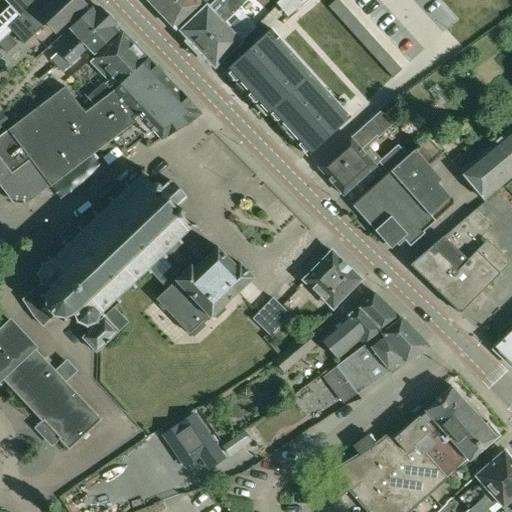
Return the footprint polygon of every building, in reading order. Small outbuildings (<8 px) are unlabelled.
[(5,0),(20,16),(37,0),(5,0)] [(48,22),(56,31),(85,3),(82,1),(82,0),(54,0),(50,5),(44,0),(37,0),(20,16),(21,16),(9,27),(25,44),(48,22)] [(147,0),(176,30),(210,0),(147,0)] [(214,0),(207,6),(182,30),(190,39),(187,41),(194,48),(223,23),(238,9),(243,4),(239,0),(229,0),(224,5),(219,0),(214,0)] [(402,70),(338,0),(335,0),(328,7),(393,78),(402,70)] [(51,58),(56,64),(109,16),(100,7),(98,9),(94,5),(71,28),(77,34),(51,58)] [(223,23),(194,48),(204,58),(206,56),(215,66),(256,27),(246,18),(238,9),(223,23)] [(95,53),(118,31),(115,27),(117,24),(109,16),(56,64),(63,71),(89,47),(95,53)] [(280,37),(271,28),(225,70),(267,115),(270,112),(309,154),(347,118),(275,41),(280,37)] [(87,97),(94,105),(118,88),(148,58),(123,31),(91,61),(107,78),(87,97)] [(49,186),(50,186),(111,139),(123,155),(142,140),(148,148),(201,114),(148,58),(118,88),(94,105),(85,112),(65,86),(0,135),(0,185),(9,198),(10,197),(13,200),(26,202),(29,199),(30,201),(49,186)] [(393,124),(381,110),(318,167),(343,194),(376,165),(361,149),(377,135),(378,137),(393,124)] [(0,130),(11,122),(1,111),(0,111),(0,130)] [(511,126),(459,170),(484,201),(511,177),(511,126)] [(454,204),(454,200),(451,196),(439,182),(442,179),(430,165),(443,153),(428,137),(415,148),(408,155),(388,172),(354,203),(392,246),(398,242),(404,237),(410,243),(454,204)] [(378,161),(388,172),(408,155),(398,144),(378,161)] [(223,306),(254,277),(240,262),(236,265),(218,246),(201,261),(180,238),(190,228),(196,227),(195,224),(190,224),(182,216),(184,214),(184,210),(181,207),(176,207),(175,206),(186,196),(172,181),(161,191),(160,190),(161,185),(158,182),(154,182),(152,184),(144,175),(144,169),(141,169),(141,175),(130,185),(126,181),(123,183),(127,188),(114,200),(110,195),(108,198),(112,202),(99,214),(95,210),(92,213),(96,217),(81,231),(77,228),(76,229),(71,224),(59,236),(67,244),(52,258),(48,254),(46,257),(49,261),(42,264),(37,273),(41,282),(22,299),(34,317),(43,326),(55,316),(65,318),(74,313),(77,321),(87,326),(98,321),(82,337),(96,353),(119,331),(119,330),(128,322),(114,307),(121,301),(117,297),(131,284),(134,288),(136,286),(133,282),(146,270),(150,273),(152,272),(167,288),(157,298),(189,333),(209,315),(211,317),(214,315),(217,318),(226,309),(223,306)] [(476,209),(410,265),(460,312),(465,308),(476,314),(486,295),(482,291),(507,265),(507,258),(487,239),(483,243),(479,238),(492,226),(476,209)] [(303,280),(333,308),(361,279),(332,251),(322,261),(316,255),(305,268),(310,273),(303,280)] [(363,343),(399,317),(374,292),(320,338),(338,358),(360,339),(363,343)] [(282,307),(273,297),(253,318),(270,335),(276,329),(268,322),(282,307)] [(408,361),(427,346),(401,318),(337,365),(357,393),(374,381),(374,382),(390,371),(391,373),(408,361)] [(11,320),(0,330),(0,379),(2,378),(43,421),(44,420),(60,437),(59,438),(69,449),(102,419),(35,347),(36,346),(11,320)] [(511,330),(495,347),(511,362),(511,330)] [(284,373),(316,345),(306,332),(273,360),(284,373)] [(335,501),(348,490),(367,511),(409,511),(469,460),(483,448),(484,449),(500,435),(487,421),(484,423),(465,402),(466,401),(451,384),(435,398),(437,400),(426,409),(423,407),(374,443),(369,435),(354,445),(359,453),(331,470),(334,475),(321,485),(335,501)] [(200,455),(209,468),(225,457),(194,412),(163,434),(185,466),(200,455)] [(242,430),(222,445),(229,454),(250,440),(242,430)] [(459,498),(469,509),(470,509),(511,470),(511,459),(503,450),(476,476),(482,482),(472,491),(469,488),(459,498)] [(154,465),(140,474),(150,491),(165,482),(154,465)] [(503,507),(510,500),(511,498),(511,470),(470,509),(469,509),(464,511),(487,511),(489,511),(487,508),(496,500),(503,507)]
